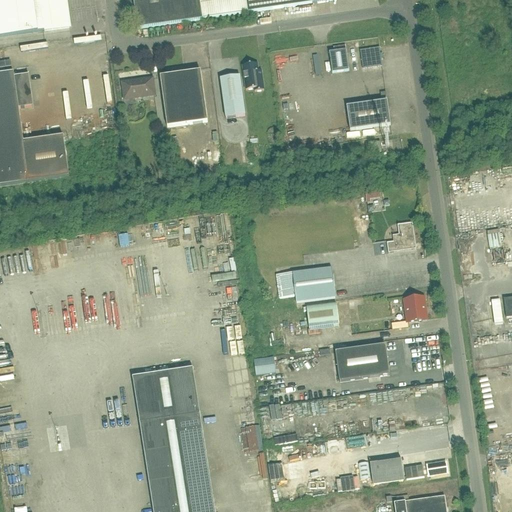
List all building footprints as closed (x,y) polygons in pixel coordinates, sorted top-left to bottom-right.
[(0,0),(0,38),(44,32),(69,29),(65,3),(61,0),(0,0)] [(133,0),(137,30),(203,21),(199,0),(133,0)] [(313,7),(313,5),(312,0),(245,0),(248,14),(312,5),(312,7),(313,7)] [(363,70),(382,67),(380,48),(360,51),(363,70)] [(332,74),(349,72),(346,51),(329,54),(332,74)] [(258,73),(257,65),(242,67),(246,92),(254,91),(254,94),(264,92),(261,73),(258,73)] [(167,130),(207,124),(200,73),(160,79),(167,130)] [(14,79),(14,74),(0,76),(0,188),(69,178),(63,138),(24,144),(19,110),(33,108),(29,77),(14,79)] [(225,120),(245,117),(239,78),(220,81),(225,120)] [(125,101),(154,97),(152,81),(122,85),(125,101)] [(347,108),(350,132),(391,127),(387,102),(347,108)] [(105,109),(96,109),(96,127),(112,127),(112,117),(117,117),(117,112),(105,112),(105,109)] [(368,193),(369,200),(385,198),(384,191),(368,193)] [(388,255),(394,254),(416,251),(412,225),(397,227),(399,240),(396,243),(387,245),(388,255)] [(491,231),(492,248),(504,248),(503,230),(491,231)] [(75,246),(77,254),(89,252),(87,244),(75,246)] [(103,257),(114,257),(113,248),(102,249),(103,257)] [(238,268),(232,272),(236,278),(243,274),(238,268)] [(297,305),(334,300),(330,270),(293,275),(297,305)] [(365,297),(349,298),(351,321),(360,320),(359,304),(365,304),(365,297)] [(407,323),(426,321),(423,301),(405,303),(405,306),(404,308),(404,312),(406,313),(407,323)] [(499,301),(491,302),(494,326),(502,325),(499,301)] [(309,331),(339,327),(336,305),(306,309),(309,331)] [(79,330),(84,329),(81,310),(75,311),(79,330)] [(477,331),(486,331),(485,320),(489,320),(489,311),(476,312),(477,331)] [(339,384),(389,377),(385,347),(335,354),(339,384)] [(274,359),(254,362),(256,378),(276,375),(274,359)] [(170,378),(163,379),(167,408),(174,407),(170,378)] [(287,395),(289,401),(300,398),(298,393),(287,395)] [(115,400),(105,403),(106,413),(117,410),(115,400)] [(214,511),(200,416),(140,425),(153,511),(214,511)] [(418,428),(418,421),(398,422),(398,429),(418,428)] [(428,478),(448,475),(446,463),(427,466),(428,478)] [(358,465),(360,482),(370,481),(368,464),(358,465)] [(422,467),(405,470),(406,481),(424,479),(422,467)] [(395,511),(446,511),(445,498),(394,505),(395,511)]
